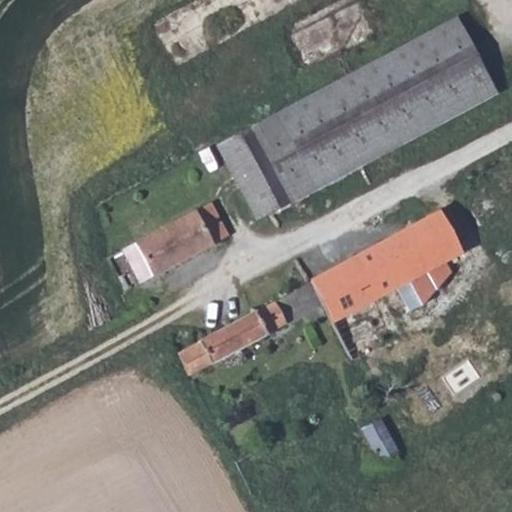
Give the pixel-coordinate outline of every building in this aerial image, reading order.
[(456,17),(249,121),(281,195),(488,98),(456,17)] [(281,195),(249,121),(229,129),(261,205),(281,195)] [(227,190),(120,244),(135,274),(243,219),(227,190)] [(441,216),(174,348),(186,371),(287,321),(327,302),(337,322),(395,295),(404,313),(436,298),(433,289),(452,280),(442,257),(457,250),(441,216)] [(386,422),(366,426),(374,460),(394,455),(386,422)]
